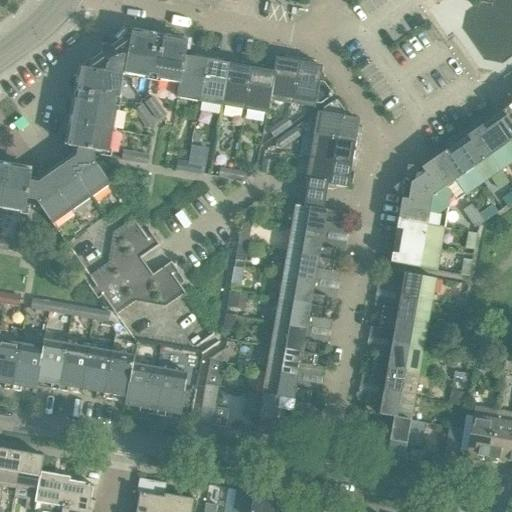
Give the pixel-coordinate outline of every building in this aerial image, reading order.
[(179,84),(184,57),(186,44),(131,34),(130,42),(124,75),(179,84)] [(124,75),(130,42),(121,40),(110,48),(109,46),(105,45),(100,48),(100,52),(101,54),(91,62),(89,70),(122,77),(124,75)] [(206,61),(184,57),(179,84),(176,98),(199,102),(206,61)] [(291,104),(298,64),(276,60),(273,73),(269,100),(291,104)] [(221,106),(228,65),(206,61),(199,102),(221,106)] [(331,95),(326,87),(323,83),(319,82),(321,67),(298,64),(291,104),(314,108),(315,104),(320,104),(331,97),(331,95)] [(244,110),(251,69),(228,65),(221,106),(244,110)] [(112,131),(122,77),(89,70),(81,69),(71,124),(112,131)] [(269,100),(273,73),(251,69),(244,110),(266,114),(269,100)] [(313,136),(354,143),(358,120),(343,117),(344,113),(336,102),(334,101),(323,109),(322,114),(317,113),(313,136)] [(511,111),(509,107),(491,120),(511,148),(511,111)] [(282,132),(291,125),(292,119),(286,118),(277,124),(282,132)] [(511,162),(511,148),(491,120),(474,132),(501,170),(511,162)] [(108,154),(112,131),(71,124),(67,147),(78,149),(94,152),(108,154)] [(282,132),(277,124),(268,131),(267,137),(271,138),(273,138),(282,132)] [(299,136),(300,130),(294,129),(285,135),(290,143),(299,136)] [(501,170),(474,132),(456,144),(483,183),(501,170)] [(290,143),(285,135),(276,142),(274,148),(281,149),(290,143)] [(309,158),(350,166),(354,143),(313,136),(309,158)] [(483,183),(456,144),(438,157),(442,162),(465,195),(483,183)] [(30,200),(35,201),(66,245),(94,224),(123,205),(109,185),(92,161),(93,158),(94,152),(78,149),(77,153),(76,158),(59,170),(48,177),(37,185),(33,184),(29,183),(26,199),(30,200)] [(147,165),(148,156),(122,152),(121,160),(147,165)] [(335,186),(346,188),(350,166),(309,158),(305,181),(308,182),(306,196),(304,205),(322,208),(324,200),(326,190),(332,191),(334,189),(335,186)] [(270,175),(273,162),(263,160),(260,173),(270,175)] [(186,172),(188,163),(177,161),(172,165),(176,170),(186,172)] [(465,195),(442,162),(414,181),(413,185),(413,186),(409,189),(404,221),(444,228),(447,208),(465,195)] [(200,174),(201,166),(188,163),(186,172),(200,174)] [(29,183),(30,178),(31,172),(8,168),(1,209),(24,213),(26,199),(29,183)] [(231,180),(233,171),(220,169),(218,178),(231,180)] [(247,178),(244,173),(233,171),(231,180),(242,182),(247,178)] [(506,207),(511,202),(511,192),(501,200),(506,207)] [(323,235),(325,223),(340,225),(341,214),(322,210),(322,208),(304,205),(304,207),(295,206),(291,230),(323,235)] [(472,206),(464,212),(475,228),(479,226),(484,222),(479,215),(472,206)] [(497,213),(493,206),(479,215),(484,222),(497,213)] [(252,219),(254,210),(247,208),(236,216),(252,219)] [(239,237),(249,238),(251,223),(241,221),(239,237)] [(440,250),(444,228),(404,221),(400,243),(440,250)] [(148,240),(135,222),(115,235),(128,254),(133,250),(139,259),(159,245),(153,237),(149,239),(148,240)] [(21,253),(25,227),(17,226),(12,252),(21,253)] [(321,248),(323,235),(291,230),(286,253),(333,261),(335,250),(321,248)] [(473,250),(476,234),(468,233),(465,249),(473,250)] [(146,270),(139,259),(133,250),(128,254),(115,235),(108,267),(135,302),(165,307),(152,288),(157,285),(151,276),(146,270)] [(0,240),(0,249),(7,251),(8,242),(0,240)] [(436,272),(440,250),(400,243),(396,265),(436,272)] [(234,260),(245,262),(247,246),(237,244),(234,260)] [(331,272),(333,261),(286,253),(282,277),(314,283),(317,270),(331,272)] [(469,277),(471,261),(463,260),(460,276),(469,277)] [(174,273),(177,271),(171,262),(151,276),(157,285),(152,288),(165,307),(185,293),(172,274),(174,273)] [(108,267),(85,283),(97,300),(102,296),(115,315),(135,302),(108,267)] [(230,284),(240,285),(243,270),(233,268),(230,284)] [(431,303),(435,279),(389,271),(387,282),(401,285),(399,297),(431,303)] [(312,295),(314,283),(282,277),(278,300),(325,309),(327,298),(312,295)] [(226,307),(236,309),(239,293),(229,291),(226,307)] [(18,306),(20,298),(7,295),(5,304),(18,306)] [(427,327),(431,303),(399,297),(397,310),(382,308),(380,319),(427,327)] [(43,311),(45,302),(32,300),(30,309),(43,311)] [(306,330),(308,317),(323,320),(325,309),(278,300),(274,324),(306,330)] [(56,313),(58,304),(45,302),(43,311),(56,313)] [(74,316),(75,307),(62,305),(61,314),(74,316)] [(92,319),(93,311),(80,308),(79,317),(92,319)] [(109,313),(98,312),(97,320),(108,322),(113,319),(109,313)] [(222,331),(232,332),(235,317),(225,315),(222,331)] [(423,350),(427,327),(380,319),(378,329),(393,332),(391,344),(423,350)] [(304,343),(306,330),(274,324),(270,348),(317,356),(318,345),(304,343)] [(12,391),(20,345),(0,341),(0,383),(5,385),(4,389),(12,391)] [(58,391),(66,345),(43,341),(42,349),(34,390),(36,390),(37,382),(51,385),(50,389),(58,391)] [(157,416),(168,349),(135,343),(133,357),(126,398),(125,406),(139,408),(138,413),(157,416)] [(419,374),(423,350),(391,344),(388,357),(374,355),(372,366),(419,374)] [(34,390),(42,349),(20,345),(12,391),(20,392),(21,387),(34,390)] [(80,390),(87,349),(66,345),(58,391),(66,392),(67,387),(80,390)] [(455,356),(470,358),(472,350),(456,347),(455,356)] [(298,377),(300,364),(315,367),(317,356),(270,348),(266,371),(298,377)] [(103,399),(111,353),(87,349),(80,390),(96,392),(95,397),(103,399)] [(191,417),(199,369),(202,355),(168,349),(157,416),(164,417),(165,413),(191,417)] [(487,361),(488,353),(476,351),(475,359),(487,361)] [(225,364),(226,359),(220,352),(209,360),(209,361),(225,364)] [(126,398),(133,357),(111,353),(103,399),(111,400),(112,395),(126,398)] [(414,398),(419,374),(372,366),(370,377),(385,379),(382,392),(414,398)] [(310,392),(296,390),(298,377),(266,371),(261,395),(294,401),(308,403),(310,392)] [(212,411),(217,387),(204,385),(200,409),(212,411)] [(272,437),(277,409),(292,412),(294,401),(261,395),(248,392),(243,416),(257,419),(255,433),(272,437)] [(410,421),(414,398),(382,392),(380,405),(365,402),(363,413),(378,416),(378,415),(410,421)] [(509,462),(511,442),(511,413),(495,411),(494,420),(487,458),(509,462)] [(420,448),(424,423),(410,421),(378,415),(378,416),(376,427),(391,429),(386,457),(403,460),(406,445),(420,448)] [(487,458),(494,420),(472,417),(466,454),(487,458)] [(458,454),(462,430),(450,428),(446,452),(458,454)] [(15,488),(21,453),(0,449),(0,499),(2,486),(15,488)] [(33,511),(40,473),(43,457),(21,453),(15,488),(13,499),(26,501),(24,509),(33,511)] [(62,511),(68,481),(69,481),(70,478),(40,473),(33,511),(38,511),(62,511)] [(93,485),(69,481),(68,481),(62,511),(92,511),(93,511),(89,511),(93,485)] [(273,511),(275,503),(253,499),(254,494),(236,491),(232,511),(273,511)] [(161,511),(164,498),(163,498),(139,493),(135,511),(161,511)] [(191,511),(194,500),(163,494),(163,498),(164,498),(161,511),(191,511)]
